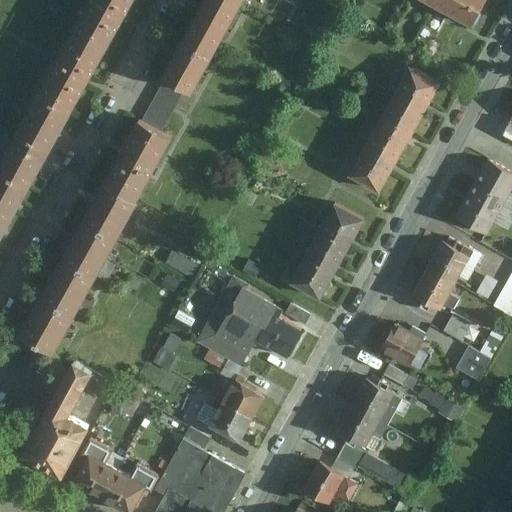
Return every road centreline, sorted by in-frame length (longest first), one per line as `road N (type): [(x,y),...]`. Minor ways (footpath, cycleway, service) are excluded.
road 1 (residential): [(252,511),(511,38)]
road 2 (residential): [(161,0),(135,49),(128,91),(72,193),(37,225),(0,296)]
